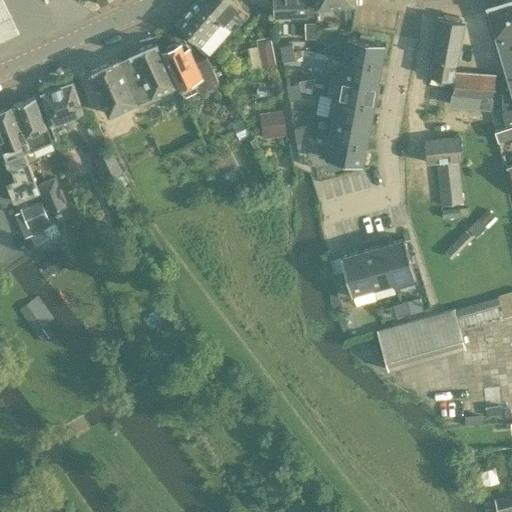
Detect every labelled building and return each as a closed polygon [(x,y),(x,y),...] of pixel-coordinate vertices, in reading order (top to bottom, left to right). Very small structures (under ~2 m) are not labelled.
[(1,0),(0,0),(0,44),(19,36),(1,0)] [(200,43),(221,18),(199,0),(195,0),(176,22),(200,43)] [(199,0),(221,18),(233,30),(248,13),(233,0),(199,0)] [(273,0),(273,16),(317,15),(316,5),(315,0),(273,0)] [(506,126),(511,124),(511,0),(504,0),(486,5),(494,34),(505,78),(503,79),(505,111),(502,117),(506,126)] [(439,18),(430,74),(446,77),(444,83),(451,84),(449,107),(490,111),(494,73),(454,70),(462,28),(460,28),(461,21),(458,21),(459,18),(444,15),(443,17),(439,17),(439,18)] [(347,37),(343,57),(381,64),(385,44),(385,43),(373,40),(373,37),(360,35),(360,38),(347,36),(347,37)] [(271,36),(256,39),(257,45),(263,48),(272,47),(271,36)] [(118,60),(136,101),(175,82),(156,42),(131,54),(131,55),(119,60),(118,60)] [(201,89),(218,80),(207,56),(195,61),(188,46),(183,49),(180,42),(164,49),(180,84),(195,77),(201,89)] [(279,46),(281,54),(293,51),(292,44),(279,46)] [(293,51),(281,54),(282,61),(295,59),(293,51)] [(381,64),(343,57),(340,76),(340,77),(377,84),(381,64)] [(109,113),(136,101),(118,60),(90,73),(109,113)] [(326,96),(331,97),(331,96),(374,104),(377,84),(340,77),(340,76),(330,74),(326,96)] [(51,122),(83,110),(72,82),(41,93),(51,122)] [(286,85),(287,92),(300,90),(299,83),(286,85)] [(300,90),(287,92),(289,100),(301,98),(300,90)] [(36,96),(14,104),(26,133),(30,143),(31,145),(31,146),(52,138),(36,96)] [(331,96),(331,97),(327,117),(332,118),(332,117),(370,124),(374,104),(331,96)] [(14,104),(0,109),(0,140),(5,154),(4,157),(4,158),(6,165),(10,166),(12,167),(16,177),(6,181),(13,201),(40,191),(36,181),(23,148),(31,145),(30,143),(14,104)] [(332,118),(328,137),(366,144),(370,124),(332,117),(332,118)] [(511,124),(494,130),(500,150),(511,146),(511,124)] [(295,135),(307,133),(306,125),(293,128),(295,135)] [(309,140),(307,133),(295,135),(296,143),(302,142),(309,140)] [(462,202),(457,159),(461,159),(458,135),(423,139),(426,162),(436,161),(441,204),(462,202)] [(366,144),(328,137),(325,156),(324,156),(324,158),(337,160),(336,163),(349,166),(350,162),(363,165),(363,163),(366,144)] [(122,171),(112,151),(95,159),(106,180),(122,171)] [(66,204),(55,176),(38,183),(49,211),(66,204)] [(40,201),(21,209),(28,227),(48,219),(40,201)] [(487,209),(478,217),(484,224),(493,215),(487,209)] [(486,226),(484,224),(478,217),(468,228),(476,236),(486,226)] [(444,250),(451,258),(472,237),(465,229),(444,250)] [(383,244),(393,282),(395,288),(417,282),(404,237),(403,237),(403,238),(383,244)] [(372,288),(393,282),(383,244),(362,249),(372,288)] [(59,246),(41,260),(51,273),(69,259),(59,246)] [(372,288),(362,249),(342,255),(341,255),(340,255),(345,271),(332,274),(339,297),(351,294),(352,294),(352,293),(372,288)] [(511,292),(498,296),(501,308),(504,317),(504,319),(511,316),(511,292)] [(53,318),(37,296),(19,308),(43,342),(49,337),(41,326),(53,318)] [(458,306),(455,307),(459,319),(500,308),(501,308),(498,296),(459,307),(458,306)] [(419,297),(407,300),(410,312),(423,309),(419,297)] [(399,303),(403,315),(410,313),(410,312),(407,300),(399,303)] [(395,317),(403,315),(399,303),(392,305),(395,317)] [(454,308),(377,330),(388,369),(465,347),(454,308)] [(511,493),(495,498),(498,511),(508,511),(511,511),(511,493)]
